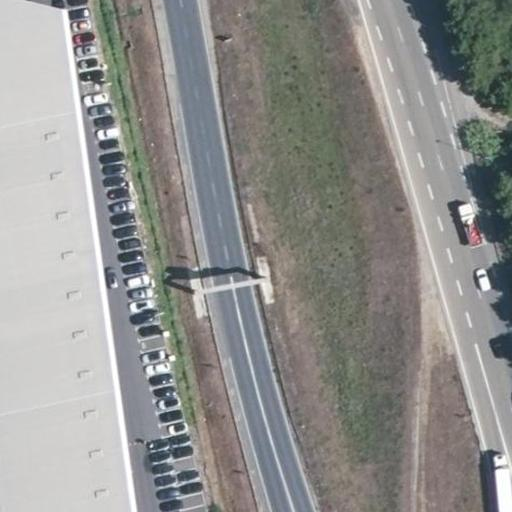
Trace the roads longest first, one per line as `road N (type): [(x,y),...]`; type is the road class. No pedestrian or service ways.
road 1 (motorway): [(183,0),(216,190),(285,487)]
road 2 (motorway): [(492,334),(394,0)]
road 3 (motorway): [(509,511),(492,334)]
